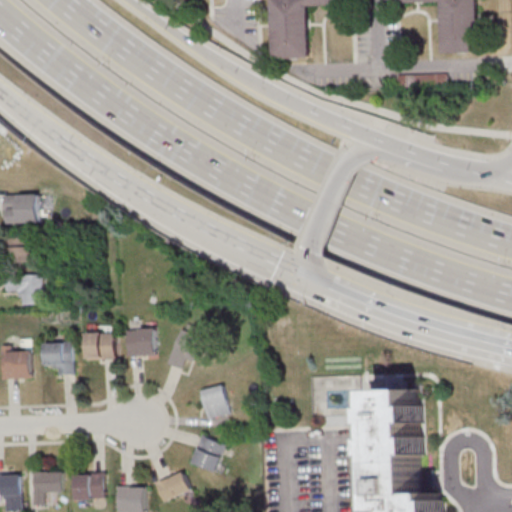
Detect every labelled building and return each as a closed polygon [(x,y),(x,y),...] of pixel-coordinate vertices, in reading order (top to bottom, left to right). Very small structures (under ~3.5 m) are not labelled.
[(364,0),(365,2),(308,4),(310,55),(274,56),(272,0),(364,0)] [(476,0),(478,50),(443,51),(441,0),(422,0),(384,2),(383,0),(476,0)] [(399,73),(399,89),(447,89),(447,73),(399,73)] [(7,194),(7,222),(42,222),(42,194),(7,194)] [(35,261),(35,234),(9,234),(9,261),(35,261)] [(46,274),(10,274),(11,290),(22,290),(22,304),(46,303),(46,274)] [(130,355),(158,355),(158,328),(130,328),(130,355)] [(191,358),(202,361),(209,337),(182,329),(172,363),(188,368),(191,358)] [(89,358),(117,358),(117,331),(89,331),(89,358)] [(76,370),(76,341),(48,342),(48,371),(76,370)] [(34,378),(34,346),(6,346),(6,378),(34,378)] [(233,413),(226,384),(204,389),(211,418),(233,413)] [(381,389),(382,511),(402,511),(401,511),(444,511),(445,493),(428,493),(427,436),(424,436),(423,389),(381,389)] [(195,462),(219,471),(229,444),(205,436),(195,462)] [(65,471),(37,471),(37,504),(46,504),(46,492),(65,492),(65,471)] [(194,490),(186,471),(161,482),(169,501),(194,490)] [(25,511),(25,473),(0,472),(0,491),(4,492),(4,511),(25,511)] [(78,499),(106,499),(106,472),(78,472),(78,499)] [(148,486),(120,486),(120,511),(148,511),(148,486)]
